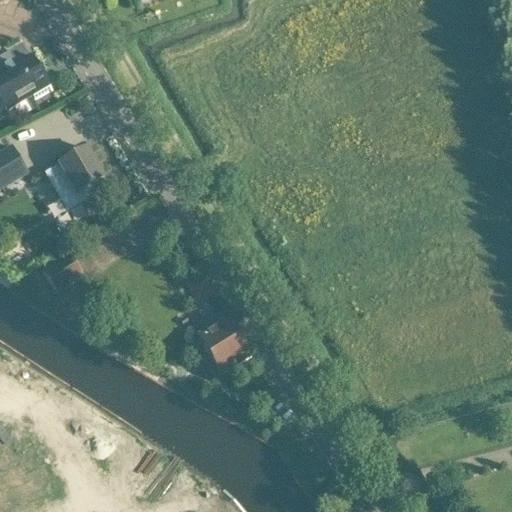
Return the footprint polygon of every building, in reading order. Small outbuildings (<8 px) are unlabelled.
[(0,63),(0,102),(7,113),(32,98),(34,101),(50,92),(51,94),(52,93),(31,58),(6,73),(0,63)] [(0,195),(27,179),(10,151),(0,157),(0,195)] [(69,161),(44,176),(66,214),(97,195),(93,187),(104,181),(86,151),(69,161)] [(159,264),(152,251),(146,254),(153,267),(159,264)] [(68,256),(42,275),(57,297),(84,278),(68,256)] [(213,297),(201,276),(184,285),(196,306),(213,297)] [(251,359),(228,320),(197,339),(220,378),(251,359)] [(8,372),(0,384),(0,409),(7,414),(26,384),(8,372)] [(26,384),(7,414),(25,425),(44,396),(26,384)] [(44,396),(25,425),(43,437),(48,430),(62,408),(44,396)] [(48,430),(43,437),(62,449),(80,419),(62,408),(48,430)] [(80,419),(62,449),(80,460),(99,431),(80,419)] [(99,431),(80,460),(98,472),(117,443),(99,431)] [(117,443),(98,472),(116,483),(135,455),(117,443)] [(135,455),(116,483),(135,495),(153,466),(135,455)] [(12,461),(7,467),(19,475),(23,468),(12,461)] [(153,466),(135,495),(154,507),(172,479),(153,466)] [(23,468),(19,475),(31,483),(35,476),(23,468)] [(23,481),(19,488),(30,495),(34,488),(23,481)] [(48,485),(44,491),(55,499),(59,492),(48,485)] [(34,488),(30,495),(40,502),(44,495),(34,488)] [(59,492),(55,499),(67,506),(71,500),(59,492)]
